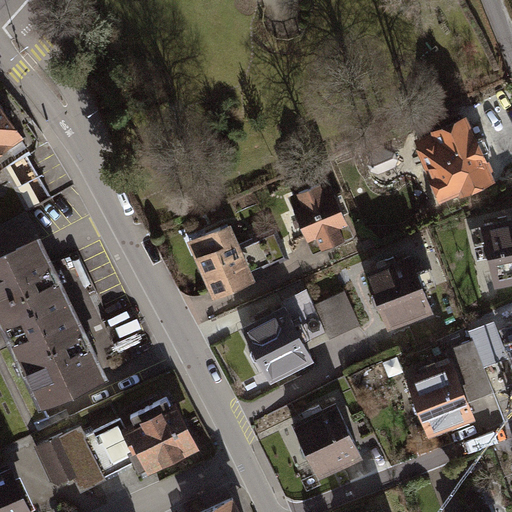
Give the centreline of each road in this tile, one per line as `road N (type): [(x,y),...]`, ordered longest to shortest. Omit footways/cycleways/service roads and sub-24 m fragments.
road 1 (residential): [(2,28),(69,112),(245,460)]
road 2 (residential): [(511,429),(306,511)]
road 3 (residential): [(129,511),(245,460)]
